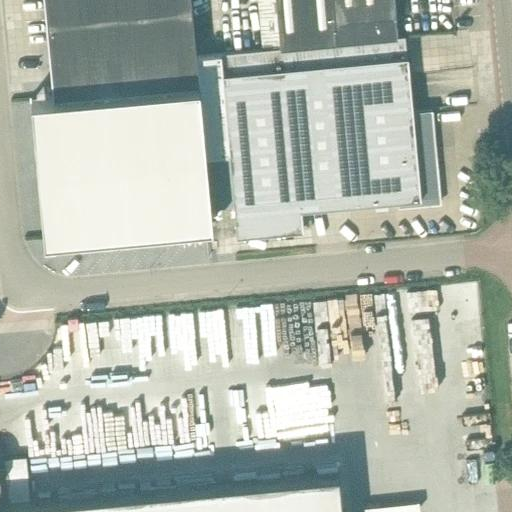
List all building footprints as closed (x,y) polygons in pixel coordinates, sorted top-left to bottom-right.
[(190,0),(43,0),(53,94),(73,92),(198,80),(199,80),(197,54),(195,54),(190,0)] [(257,0),(262,48),(279,47),(397,36),(393,0),(257,0)] [(262,48),(197,54),(199,80),(198,80),(205,155),(229,153),(237,233),(302,227),(300,207),(398,198),(398,206),(440,202),(431,109),(411,111),(404,35),(397,36),(279,47),(262,48)] [(37,96),(30,97),(43,238),(211,222),(205,155),(198,80),(73,92),(53,94),(37,96)] [(6,500),(0,500),(0,511),(341,511),(337,469),(30,498),(26,455),(3,457),(6,500)]
